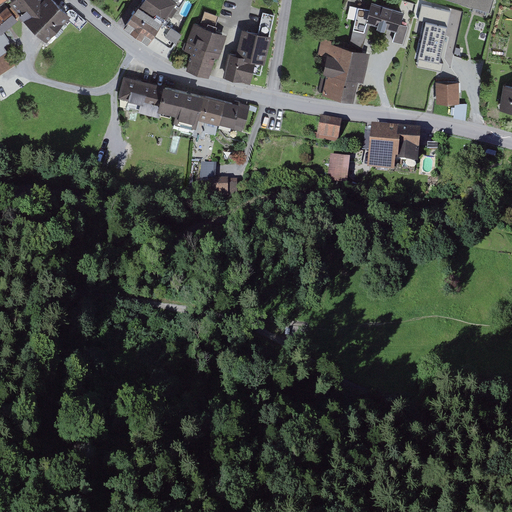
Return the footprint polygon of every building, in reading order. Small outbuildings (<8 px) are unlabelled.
[(12,0),(28,15),(22,21),(41,39),(66,13),(52,0),(12,0)] [(143,0),(124,26),(148,41),(153,36),(170,48),(180,34),(167,23),(183,0),(143,0)] [(452,0),(491,12),(494,0),(452,0)] [(402,11),(371,2),(369,9),(358,7),(349,47),(361,51),(370,23),(396,31),(402,11)] [(16,20),(4,10),(0,14),(0,32),(3,35),(16,20)] [(205,10),(202,22),(213,24),(216,13),(205,10)] [(273,15),(262,12),(257,33),(269,36),(273,15)] [(408,27),(398,24),(396,31),(392,41),(397,42),(402,44),(408,27)] [(220,37),(196,31),(187,68),(211,74),(220,37)] [(239,57),(231,55),(227,74),(249,79),(253,59),(263,61),(269,36),(257,33),(245,31),(239,57)] [(433,39),(413,38),(413,77),(433,77),(433,39)] [(329,42),(322,41),(319,54),(327,55),(319,91),(324,92),(322,93),(353,100),(358,80),(362,81),(368,53),(361,51),(329,44),(329,42)] [(0,72),(15,62),(8,52),(0,57),(0,72)] [(481,60),(469,61),(470,75),(482,74),(481,60)] [(250,107),(130,78),(124,104),(174,116),(172,123),(211,133),(214,121),(245,128),(250,107)] [(461,84),(441,84),(441,103),(460,103),(461,84)] [(511,85),(504,84),(500,108),(511,109),(511,85)] [(341,120),(322,117),(319,138),(338,141),(341,120)] [(420,129),(372,123),(367,168),(396,171),(398,157),(417,159),(420,129)] [(349,158),(331,156),(328,181),(346,183),(349,158)] [(209,194),(241,195),(241,178),(216,178),(216,162),(202,161),(201,178),(209,178),(209,194)]
